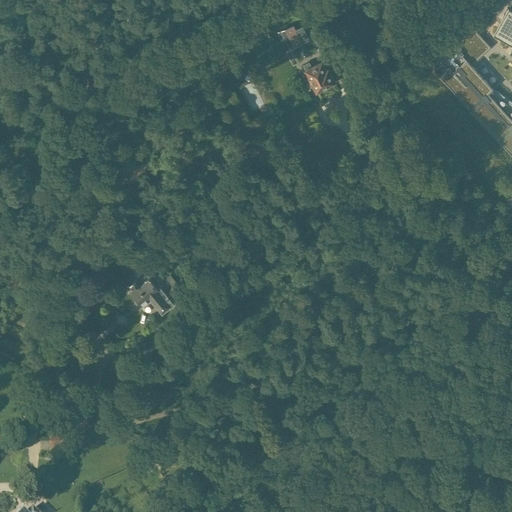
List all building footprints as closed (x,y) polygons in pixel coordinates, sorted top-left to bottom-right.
[(507,9),(493,35),(511,45),(511,9),(510,9),(508,8),(507,9)] [(294,23),(283,29),(293,47),(307,40),(310,38),(302,25),(296,28),(294,23)] [(449,52),(431,68),(511,155),(511,117),(489,94),(493,89),(472,66),(492,47),(474,27),(447,50),(449,52)] [(309,61),(303,64),(306,68),(305,69),(316,90),(335,81),(328,67),(326,68),(322,60),(312,65),(309,61)] [(158,286),(145,270),(134,279),(137,282),(129,289),(141,305),(150,297),(162,312),(175,302),(161,285),(159,285),(158,286)] [(47,375),(57,363),(47,355),(37,368),(47,375)] [(58,396),(50,397),(51,407),(58,407),(58,396)] [(64,425),(56,426),(56,437),(65,437),(64,425)]
